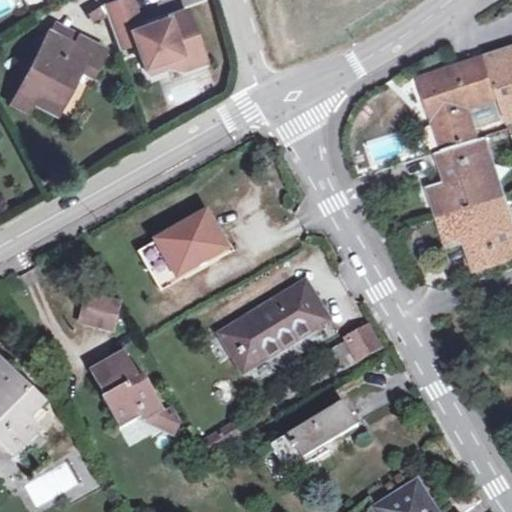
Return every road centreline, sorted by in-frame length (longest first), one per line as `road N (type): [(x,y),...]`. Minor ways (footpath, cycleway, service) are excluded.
road 1 (residential): [(511,509),(378,291),(280,95)]
road 2 (residential): [(261,101),(0,246)]
road 3 (residential): [(465,0),(280,95)]
